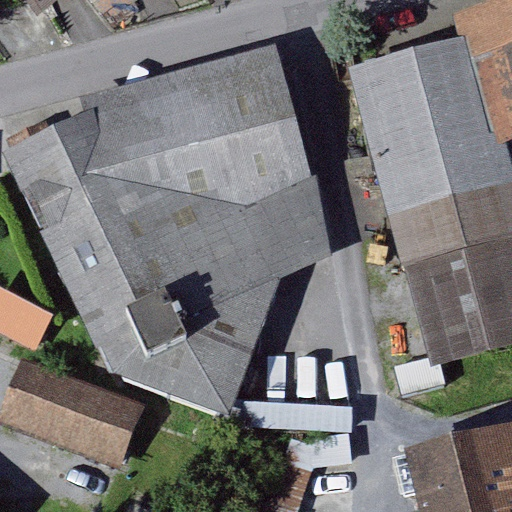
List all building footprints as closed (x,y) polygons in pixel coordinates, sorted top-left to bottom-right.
[(18,0),(31,19),(44,10),(59,0),(18,0)] [(371,80),(443,376),(511,358),(511,163),(511,158),(511,157),(511,23),(464,35),(469,56),(436,64),(371,80)] [(131,99),(91,111),(96,122),(50,143),(13,159),(40,213),(121,382),(223,421),(277,281),(319,264),(262,63),(196,81),(131,99)] [(10,432),(132,477),(153,421),(31,375),(10,432)] [(511,511),(511,443),(421,466),(432,511),(511,511)] [(282,511),(302,511),(316,465),(290,458),(275,510),(282,511)]
